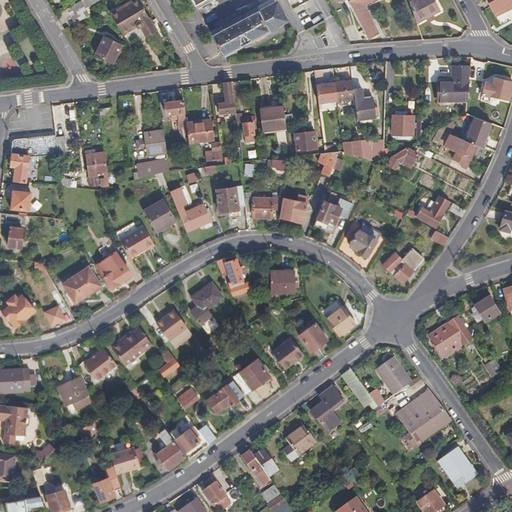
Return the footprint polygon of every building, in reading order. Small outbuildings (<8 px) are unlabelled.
[(82,0),(66,10),(75,24),(89,15),(86,9),(100,0),(82,0)] [(131,0),(110,12),(122,33),(136,25),(140,28),(143,33),(154,26),(138,0),(131,0)] [(192,0),(198,10),(211,2),(209,0),(192,0)] [(264,0),(211,32),(224,55),(287,18),(276,0),(264,0)] [(351,0),(349,2),(368,38),(378,33),(363,6),(374,0),(351,0)] [(416,0),(409,4),(416,24),(440,11),(434,0),(416,0)] [(511,0),(488,0),(500,22),(511,15),(511,0)] [(95,55),(113,64),(121,46),(103,38),(95,55)] [(484,76),(487,63),(474,60),(471,73),(484,76)] [(467,101),(471,65),(453,65),(452,82),(437,82),(437,100),(467,101)] [(322,70),(314,71),(316,82),(324,81),(322,70)] [(508,101),(511,85),(511,82),(495,78),(490,96),(508,101)] [(338,101),(339,107),(342,106),(342,100),(355,98),(353,88),(353,81),(336,83),(338,101)] [(233,82),(224,83),(226,98),(226,103),(220,104),(219,104),(220,114),(233,112),(236,112),(233,82)] [(318,98),(319,103),(338,101),(336,83),(316,85),(318,98)] [(363,87),(353,88),(355,98),(357,119),(375,117),(373,100),(364,100),(363,87)] [(172,119),(179,119),(181,135),(188,134),(187,123),(184,101),(166,103),(167,115),(172,114),(172,119)] [(264,131),(287,127),(284,106),(261,109),(264,131)] [(393,135),(412,136),(413,128),(416,127),(416,123),(413,123),(413,116),(394,115),(393,135)] [(259,141),(256,116),(243,118),(243,123),(246,143),(259,141)] [(483,148),(492,123),(475,117),(466,140),(477,145),(483,148)] [(416,127),(415,143),(428,135),(428,131),(421,130),(422,119),(416,119),(416,123),(416,127)] [(188,134),(190,143),(213,140),(211,120),(187,123),(188,134)] [(452,121),(439,129),(450,133),(456,125),(452,121)] [(450,135),(450,133),(439,129),(432,140),(443,146),(450,135)] [(167,154),(164,130),(144,133),(147,156),(167,154)] [(298,151),(318,148),(316,131),(296,133),(298,151)] [(467,169),(477,145),(466,140),(450,134),(446,144),(447,149),(457,153),(454,160),(456,163),(467,169)] [(29,156),(58,155),(58,152),(56,138),(56,136),(14,141),(13,154),(29,156)] [(56,138),(58,152),(67,152),(65,136),(56,138)] [(206,162),(222,159),(220,143),(213,144),(213,152),(205,153),(206,162)] [(362,157),(361,144),(361,143),(344,145),(344,153),(363,158),(362,157)] [(361,144),(362,157),(374,160),(373,151),(372,143),(361,144)] [(325,153),(338,151),(337,144),(329,145),(329,148),(325,148),(325,153)] [(393,156),(388,165),(397,168),(399,162),(412,168),(419,154),(406,148),(393,156)] [(324,173),(330,176),(334,167),(337,158),(340,151),(338,151),(325,153),(323,153),(320,162),(327,165),(324,173)] [(382,151),(373,151),(374,160),(374,162),(381,163),(383,162),(382,151)] [(105,178),(108,177),(107,166),(105,152),(94,154),(87,154),(90,175),(104,174),(105,178)] [(27,180),(29,156),(13,154),(11,166),(18,167),(16,179),(27,180)] [(185,169),(193,168),(191,155),(184,157),(183,159),(185,159),(186,167),(185,167),(185,169)] [(383,162),(388,165),(393,156),(384,161),(383,162)] [(344,161),(337,158),(334,167),(341,170),(344,161)] [(141,179),(155,175),(162,173),(169,171),(168,159),(137,163),(141,179)] [(278,171),(288,171),(288,160),(274,159),(273,160),(268,160),(268,167),(273,167),(277,167),(278,171)] [(197,168),(200,174),(215,172),(214,166),(197,168)] [(160,186),(167,184),(162,173),(155,175),(160,186)] [(190,182),(199,180),(196,173),(187,175),(190,182)] [(61,183),(62,187),(70,188),(71,180),(61,179),(61,183)] [(246,206),(245,198),(243,186),(217,189),(220,212),(240,209),(240,207),(246,206)] [(377,190),(369,186),(366,191),(374,196),(377,190)] [(185,213),(183,209),(188,207),(181,190),(172,194),(187,231),(204,224),(206,229),(213,226),(211,221),(212,220),(205,204),(185,213)] [(12,210),(31,211),(32,193),(14,191),(12,210)] [(284,198),(281,218),(303,222),(309,197),(300,196),(299,201),(284,198)] [(410,210),(407,214),(419,221),(421,218),(437,226),(451,201),(440,196),(436,203),(431,212),(426,210),(424,209),(420,215),(410,210)] [(246,206),(247,214),(254,214),(255,217),(273,217),(274,208),(278,209),(278,204),(274,204),(274,198),(245,198),(246,206)] [(355,204),(344,199),(341,207),(338,206),(326,201),(315,225),(328,230),(331,222),(336,224),(340,215),(349,218),(355,204)] [(431,200),(426,210),(431,212),(436,203),(431,200)] [(145,214),(158,235),(177,224),(165,203),(145,214)] [(450,210),(463,217),(467,210),(453,203),(450,210)] [(511,211),(508,211),(503,229),(511,231),(511,211)] [(0,214),(0,223),(24,226),(25,216),(0,214)] [(369,256),(378,240),(378,239),(381,233),(365,224),(361,231),(360,230),(351,245),(359,250),(359,251),(369,256)] [(22,248),(24,229),(11,228),(9,247),(22,248)] [(88,233),(86,228),(77,234),(80,239),(88,233)] [(122,241),(131,259),(142,253),(141,251),(146,249),(148,250),(155,246),(146,229),(122,241)] [(432,238),(446,244),(450,238),(436,230),(432,238)] [(404,283),(424,259),(412,248),(402,259),(393,253),(382,265),(404,283)] [(132,275),(118,253),(98,265),(113,287),(122,281),(123,283),(128,280),(127,278),(132,275)] [(227,262),(225,258),(217,261),(221,272),(226,270),(228,274),(231,272),(234,281),(231,282),(236,295),(253,288),(250,281),(246,282),(236,258),(227,262)] [(42,277),(48,273),(42,263),(36,263),(36,267),(42,277)] [(76,301),(102,285),(90,267),(64,283),(76,301)] [(295,272),(271,272),(272,294),(296,293),(295,272)] [(204,307),(221,296),(212,280),(190,294),(196,304),(188,309),(196,322),(209,314),(204,307)] [(23,295),(18,299),(11,305),(4,312),(17,327),(37,310),(23,295)] [(11,305),(18,299),(15,295),(7,302),(11,305)] [(485,323),(500,314),(490,298),(476,307),(485,323)] [(322,310),(327,317),(342,305),(338,299),(322,310)] [(342,305),(327,317),(340,335),(356,323),(342,305)] [(47,314),(53,327),(67,321),(61,308),(47,314)] [(81,314),(78,308),(72,312),(75,318),(81,314)] [(175,310),(156,323),(170,340),(188,327),(175,310)] [(473,338),(460,317),(430,336),(444,356),(473,338)] [(321,330),(316,323),(300,335),(312,351),(326,341),(319,332),(321,330)] [(126,365),(154,345),(141,328),(133,333),(132,332),(124,338),(125,339),(113,348),(126,365)] [(304,354),(292,337),(273,351),(286,367),(304,354)] [(210,338),(206,341),(215,353),(218,357),(222,354),(210,338)] [(117,365),(105,348),(79,367),(87,387),(117,365)] [(175,358),(169,350),(162,354),(169,363),(175,358)] [(394,395),(408,385),(410,383),(392,358),(375,370),(394,395)] [(257,359),(234,377),(242,387),(247,394),(271,376),(257,359)] [(491,374),(494,372),(489,363),(486,365),(491,374)] [(0,391),(32,389),(31,386),(30,375),(30,367),(0,369),(0,391)] [(368,404),(373,410),(378,407),(369,395),(350,370),(342,376),(365,407),(368,404)] [(92,402),(80,377),(60,387),(68,404),(74,402),(78,408),(92,402)] [(412,391),(423,383),(419,377),(410,383),(408,385),(412,391)] [(144,382),(135,388),(139,393),(141,395),(149,389),(144,382)] [(233,405),(243,397),(231,382),(216,394),(217,395),(208,402),(217,413),(230,402),(233,405)] [(344,402),(332,387),(319,396),(325,404),(313,413),(328,434),(340,425),(331,412),(344,402)] [(186,409),(200,398),(192,388),(178,398),(186,409)] [(380,405),(384,402),(375,390),(369,395),(378,407),(380,405)] [(421,442),(451,421),(429,391),(395,415),(415,443),(419,439),(421,442)] [(139,393),(135,395),(127,400),(128,403),(141,395),(139,393)] [(29,408),(0,405),(0,420),(7,421),(5,443),(16,444),(17,436),(26,436),(27,428),(30,426),(31,420),(28,417),(29,408)] [(385,413),(380,405),(378,407),(373,410),(378,417),(385,413)] [(102,426),(99,418),(87,426),(91,433),(102,426)] [(362,432),(372,426),(369,422),(360,427),(362,432)] [(169,469),(186,455),(163,424),(157,428),(160,432),(158,433),(159,434),(154,437),(159,444),(164,440),(168,445),(157,454),(169,469)] [(199,430),(209,444),(217,438),(207,424),(199,430)] [(282,450),(290,461),(315,443),(303,425),(284,438),(289,445),(282,450)] [(197,431),(193,426),(177,438),(186,451),(199,442),(198,440),(200,438),(196,433),(197,431)] [(110,452),(114,467),(116,471),(140,464),(134,445),(110,452)] [(477,475),(458,448),(438,463),(458,490),(477,475)] [(263,449),(253,456),(268,476),(278,469),(263,449)] [(253,456),(250,451),(242,457),(262,486),(270,480),(268,476),(253,456)] [(0,479),(14,481),(17,455),(0,453),(0,479)] [(116,495),(118,501),(124,498),(116,471),(114,467),(108,469),(110,477),(96,482),(102,500),(116,495)] [(34,471),(38,486),(47,484),(43,468),(34,471)] [(357,474),(352,468),(345,473),(349,477),(350,479),(357,474)] [(224,494),(226,493),(217,480),(202,491),(211,504),(216,501),(223,510),(231,504),(224,494)] [(274,485),(261,495),(268,504),(269,503),(281,495),(274,485)] [(52,511),(55,511),(71,508),(65,490),(48,495),(52,511)] [(424,511),(434,511),(444,505),(438,498),(437,498),(432,491),(417,502),(424,511)] [(281,495),(269,503),(275,511),(293,511),(292,509),(285,501),(281,495)] [(294,495),(285,501),(292,509),(300,503),(294,495)] [(45,508),(41,496),(8,503),(9,511),(33,511),(33,510),(45,508)] [(365,511),(355,498),(336,511),(365,511)] [(205,511),(196,499),(178,511),(205,511)]
